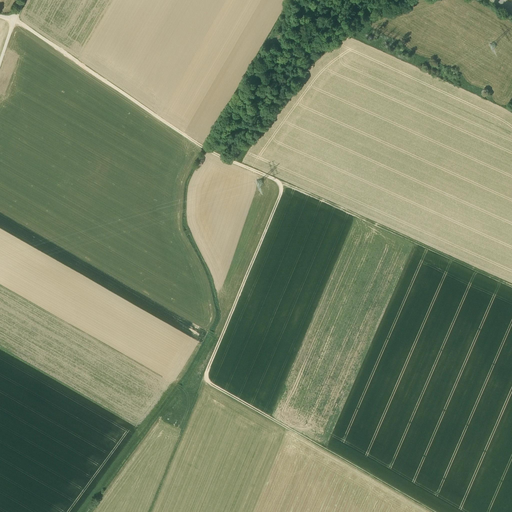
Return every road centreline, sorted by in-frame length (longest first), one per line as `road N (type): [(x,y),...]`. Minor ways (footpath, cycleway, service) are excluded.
road 1 (track): [(284,183),(203,380),(432,511)]
road 2 (track): [(284,183),(211,153),(0,16)]
road 3 (track): [(511,286),(284,183)]
road 4 (track): [(149,511),(203,380)]
